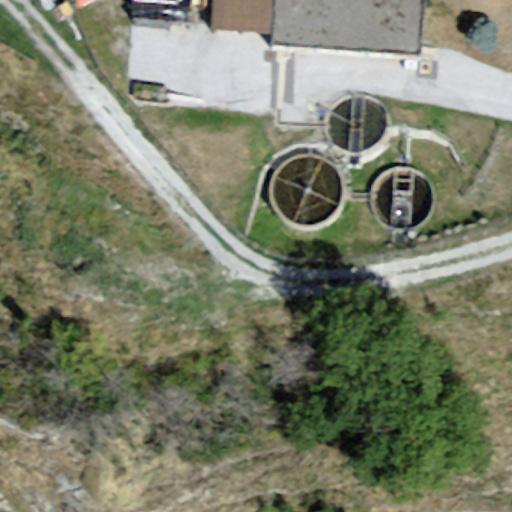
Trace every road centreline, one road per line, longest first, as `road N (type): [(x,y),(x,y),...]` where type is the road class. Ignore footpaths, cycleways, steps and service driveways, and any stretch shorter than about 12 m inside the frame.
road 1 (track): [(511,243),(309,285),(234,257),(96,105),(15,0)]
road 2 (unclassified): [(511,97),(439,82),(168,69)]
